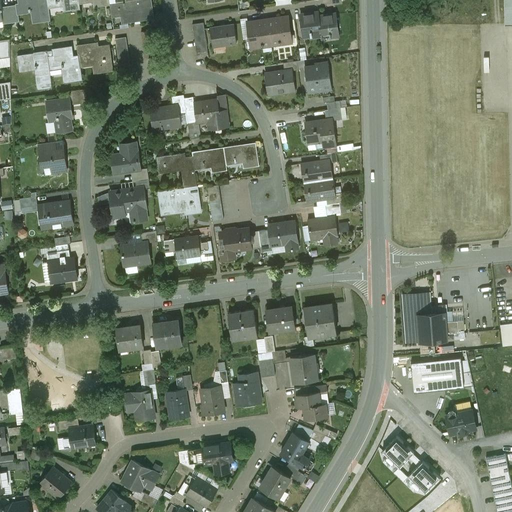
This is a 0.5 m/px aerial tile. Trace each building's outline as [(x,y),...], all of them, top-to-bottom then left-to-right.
[(18,0),(19,4),(17,4),(17,6),(18,15),(32,12),(33,23),(50,21),(48,5),(47,0),(18,0)] [(47,0),(48,5),(62,3),(64,12),(80,9),(78,0),(47,0)] [(78,0),(80,9),(79,0),(81,0),(92,0),(94,7),(110,5),(110,4),(109,0),(78,0)] [(133,0),(125,1),(110,4),(110,5),(111,14),(124,12),(125,22),(150,18),(148,7),(151,7),(150,0),(133,0)] [(3,8),(1,8),(3,20),(3,23),(19,21),(18,15),(17,6),(3,8)] [(318,12),(300,15),(303,37),(321,35),(318,12)] [(336,14),(319,16),(318,12),(321,35),(321,39),(339,36),(336,14)] [(287,17),(268,20),(271,45),(291,43),(287,17)] [(268,20),(248,23),(251,48),(271,45),(268,20)] [(234,24),(210,28),(213,47),(237,44),(234,24)] [(10,39),(0,40),(0,58),(10,57),(10,39)] [(109,46),(97,48),(96,43),(77,46),(79,56),(80,64),(95,62),(97,73),(112,70),(109,46)] [(71,47),(53,50),(54,56),(48,57),(50,68),(61,66),(62,67),(63,73),(65,83),(82,80),(80,64),(79,56),(73,57),(71,47)] [(47,51),(17,56),(20,71),(36,69),(37,82),(51,80),(51,75),(50,68),(48,57),(47,51)] [(297,61),(283,63),(285,72),(293,71),(299,70),(297,61)] [(315,66),(305,67),(306,77),(307,77),(309,91),(308,91),(308,92),(318,91),(318,90),(331,88),(331,89),(332,89),(329,66),(322,67),(322,63),(315,64),(315,66)] [(61,66),(50,68),(51,75),(63,73),(62,67),(61,66)] [(277,72),(265,74),(265,76),(264,76),(265,82),(266,82),(267,90),(278,88),(278,93),(296,90),(293,71),(285,72),(277,73),(277,72)] [(11,82),(0,83),(0,100),(11,99),(11,82)] [(86,89),(69,91),(69,97),(70,97),(71,105),(88,103),(86,89)] [(184,95),(172,97),(173,106),(177,105),(179,114),(186,113),(186,111),(184,98),(184,95)] [(69,97),(58,99),(58,100),(48,102),(50,111),(52,119),(57,118),(59,132),(71,130),(70,117),(71,117),(70,108),(72,108),(71,105),(70,97),(69,97)] [(194,97),(184,98),(186,111),(186,113),(188,124),(197,122),(194,103),(194,97)] [(194,103),(197,122),(209,121),(220,119),(220,118),(218,99),(194,103)] [(335,101),(327,103),(328,110),(341,108),(340,101),(335,101)] [(173,106),(151,109),(154,127),(161,126),(162,128),(180,126),(179,114),(177,105),(173,106)] [(341,108),(328,110),(329,120),(333,119),(333,120),(342,119),(341,108)] [(220,119),(209,121),(210,129),(228,126),(226,117),(220,118),(220,119)] [(329,120),(306,123),(309,143),(322,141),(323,148),(337,146),(333,120),(333,119),(329,120)] [(56,132),(55,121),(48,121),(49,132),(56,132)] [(55,141),(40,144),(41,152),(56,150),(55,141)] [(136,142),(125,144),(126,153),(112,155),(115,174),(131,171),(140,170),(140,169),(136,142)] [(256,146),(242,148),(241,145),(224,147),(224,151),(226,162),(235,161),(235,163),(237,162),(236,161),(242,160),(243,168),(259,166),(256,146)] [(56,150),(41,152),(42,162),(46,162),(48,162),(49,164),(50,165),(51,172),(67,170),(64,148),(56,150)] [(209,149),(192,152),(193,156),(194,167),(203,165),(203,167),(205,167),(205,165),(210,164),(212,173),(227,170),(226,162),(224,151),(210,153),(209,149)] [(336,152),(320,155),(320,161),(330,159),(331,163),(338,162),(336,152)] [(180,153),(157,157),(158,166),(164,165),(165,166),(166,171),(184,168),(186,187),(197,186),(194,167),(193,156),(181,158),(180,153)] [(320,161),(301,164),(304,182),(333,178),(331,163),(330,159),(320,161)] [(48,162),(46,162),(42,162),(41,164),(42,174),(43,175),(51,174),(51,172),(50,165),(49,164),(48,162)] [(147,168),(140,169),(140,170),(131,171),(133,182),(136,182),(149,180),(147,168)] [(333,178),(304,182),(307,201),(326,198),(336,197),(336,193),(333,178)] [(149,180),(136,182),(137,188),(144,187),(144,189),(150,188),(149,180)] [(186,187),(162,191),(164,204),(171,203),(172,210),(185,208),(186,214),(201,212),(197,186),(186,187)] [(123,191),(126,212),(126,211),(134,210),(135,220),(134,220),(134,221),(132,221),(133,222),(147,220),(146,209),(147,208),(144,189),(144,187),(137,188),(133,188),(133,190),(123,191)] [(123,190),(111,192),(115,217),(126,215),(126,211),(126,212),(123,191),(123,190)] [(336,197),(326,198),(327,204),(340,203),(344,202),(342,192),(336,193),(336,197)] [(36,196),(20,198),(21,208),(38,206),(36,196)] [(2,201),(4,210),(14,207),(13,199),(2,201)] [(69,200),(59,202),(59,201),(58,201),(58,202),(46,204),(46,203),(45,203),(45,204),(41,205),(44,228),(73,224),(69,200)] [(327,204),(325,205),(326,215),(335,213),(341,212),(340,203),(327,204)] [(6,209),(7,218),(15,218),(14,209),(6,209)] [(327,217),(318,219),(318,218),(308,219),(311,240),(311,238),(325,236),(327,244),(324,244),(324,245),(338,243),(337,236),(338,236),(335,213),(326,215),(327,217)] [(295,221),(269,225),(269,229),(272,245),(273,245),(287,243),(288,250),(298,249),(297,241),(298,241),(295,221)] [(248,228),(222,232),(225,250),(225,252),(234,250),(251,248),(249,232),(248,228)] [(269,229),(258,230),(261,246),(262,252),(273,251),(273,245),(272,245),(269,229)] [(258,230),(249,232),(251,248),(261,246),(258,230)] [(157,231),(141,233),(143,242),(143,244),(148,243),(158,241),(157,231)] [(198,235),(164,240),(166,252),(177,251),(178,258),(201,254),(199,242),(198,235)] [(70,236),(55,238),(56,246),(71,244),(70,236)] [(211,240),(199,242),(201,254),(213,253),(211,240)] [(143,242),(121,245),(122,256),(123,256),(125,266),(151,262),(148,243),(143,244),(143,242)] [(69,250),(46,253),(48,262),(48,263),(50,262),(53,281),(51,281),(50,282),(51,282),(77,279),(76,267),(74,268),(73,263),(75,263),(74,258),(71,258),(69,250)] [(234,250),(225,252),(225,250),(221,251),(222,260),(223,260),(225,262),(233,261),(234,258),(236,258),(234,250)] [(48,262),(43,263),(46,282),(50,282),(51,281),(53,281),(50,262),(48,263),(48,262)] [(4,263),(0,263),(0,293),(9,292),(6,271),(5,272),(4,263)] [(406,343),(420,342),(418,314),(434,313),(432,291),(402,293),(406,343)] [(332,303),(304,307),(309,337),(336,333),(332,303)] [(292,306),(266,310),(269,331),(295,328),(292,306)] [(254,309),(228,313),(232,340),(258,336),(254,309)] [(434,313),(418,314),(420,342),(434,341),(447,340),(446,334),(446,322),(445,312),(434,313)] [(179,320),(153,323),(156,347),(182,343),(179,320)] [(457,321),(446,322),(446,334),(458,333),(457,321)] [(511,323),(500,325),(503,346),(511,344),(511,323)] [(140,325),(117,329),(119,350),(120,349),(120,348),(127,347),(127,348),(143,346),(140,325)] [(273,335),(264,337),(266,353),(272,352),(275,351),(273,335)] [(434,341),(420,342),(421,355),(435,354),(434,341)] [(15,345),(1,346),(3,360),(16,359),(15,345)] [(151,349),(143,350),(145,364),(153,363),(151,352),(151,349)] [(159,350),(151,352),(153,363),(154,369),(162,368),(159,350)] [(275,351),(272,352),(273,358),(274,364),(287,362),(285,350),(275,351)] [(314,354),(291,357),(294,383),(318,379),(314,354)] [(461,357),(411,362),(415,392),(464,386),(463,372),(461,360),(461,357)] [(273,358),(265,359),(266,364),(268,376),(275,375),(274,364),(273,358)] [(461,360),(463,372),(471,372),(468,360),(461,360)] [(154,369),(146,370),(148,385),(156,384),(154,369)] [(226,370),(219,371),(221,383),(228,382),(226,370)] [(246,381),(245,381),(245,382),(234,383),(238,405),(261,402),(257,372),(245,374),(246,381)] [(463,372),(464,386),(474,385),(471,372),(463,372)] [(191,375),(182,376),(184,389),(185,389),(185,391),(193,389),(191,375)] [(220,386),(201,389),(203,404),(201,405),(203,415),(225,411),(223,399),(231,398),(228,382),(221,383),(220,383),(220,386)] [(327,384),(309,387),(310,393),(319,391),(319,393),(327,392),(327,384)] [(20,388),(7,390),(10,414),(23,413),(20,388)] [(184,389),(166,392),(171,419),(189,416),(185,391),(185,389),(184,389)] [(151,390),(133,392),(133,393),(125,394),(127,408),(135,407),(137,420),(155,417),(151,390)] [(310,393),(296,395),(298,408),(326,404),(326,403),(328,403),(327,392),(319,393),(319,391),(310,393)] [(326,404),(298,408),(303,407),(305,420),(328,416),(326,404)] [(448,413),(448,415),(446,415),(451,434),(459,432),(460,434),(468,432),(468,430),(477,428),(473,410),(457,413),(456,411),(453,409),(450,410),(448,413)] [(78,418),(58,421),(60,431),(69,429),(79,427),(78,418)] [(330,431),(316,424),(313,430),(326,435),(328,436),(330,431)] [(79,427),(69,429),(72,448),(96,444),(93,425),(79,427)] [(326,435),(313,430),(308,438),(320,445),(321,444),(326,435)] [(294,432),(281,454),(303,467),(308,459),(301,454),(308,442),(310,443),(311,442),(307,440),(294,432)] [(404,442),(397,435),(383,450),(388,456),(386,458),(392,464),(394,461),(400,467),(415,452),(408,446),(408,447),(403,442),(404,442)] [(320,445),(308,438),(307,440),(311,442),(310,443),(312,444),(310,447),(318,452),(323,445),(321,444),(320,445)] [(230,443),(202,447),(203,448),(193,449),(195,463),(205,461),(205,464),(216,463),(217,473),(229,471),(227,461),(233,460),(230,443)] [(193,449),(179,451),(180,462),(195,470),(195,463),(193,449)] [(57,457),(43,452),(40,459),(55,464),(57,457)] [(511,511),(511,486),(505,454),(486,458),(497,511),(511,511)] [(314,462),(308,459),(303,467),(309,470),(311,469),(314,464),(314,462)] [(16,470),(30,469),(29,460),(15,461),(16,470)] [(151,469),(133,460),(122,482),(140,491),(145,481),(154,485),(159,475),(151,470),(151,469)] [(429,467),(423,460),(408,475),(414,481),(412,483),(418,489),(420,487),(426,492),(440,477),(434,471),(433,472),(429,467)] [(15,462),(0,463),(0,471),(7,471),(16,470),(15,462)] [(195,470),(180,462),(176,469),(191,477),(195,470)] [(301,473),(288,465),(284,470),(298,478),(301,473)] [(72,482),(53,466),(40,483),(59,499),(72,482)] [(291,477),(273,466),(260,488),(278,498),(277,497),(282,490),(283,490),(291,477)] [(7,471),(0,471),(0,493),(4,492),(2,481),(8,480),(7,471)] [(217,489),(197,477),(186,494),(207,507),(217,489)] [(112,490),(97,509),(100,511),(117,511),(119,511),(133,511),(135,510),(126,502),(112,490)] [(185,497),(176,491),(174,496),(183,501),(185,497)] [(158,499),(145,492),(141,500),(153,508),(158,499)] [(174,496),(173,495),(169,502),(172,503),(178,507),(182,509),(186,503),(183,501),(174,496)] [(264,504),(254,498),(246,510),(249,511),(274,511),(275,511),(264,504)] [(284,511),(286,510),(267,499),(264,504),(275,511),(284,511)] [(28,511),(25,501),(12,503),(4,506),(0,507),(0,511),(28,511)] [(172,503),(166,511),(175,511),(178,507),(172,503)]
